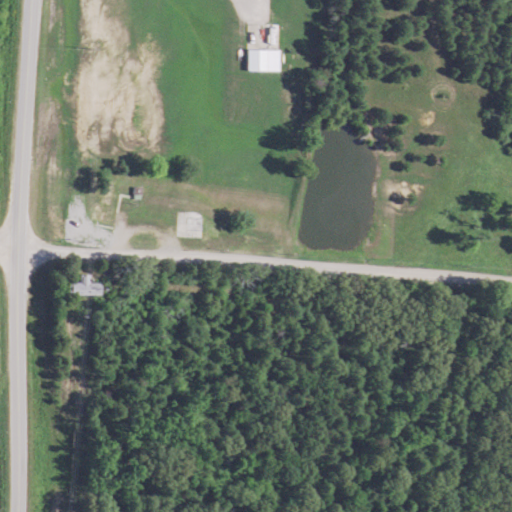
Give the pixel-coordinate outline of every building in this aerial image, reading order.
[(262,49),(241,49),(241,71),(262,71),(262,49)] [(113,181),(102,180),(99,206),(93,206),(91,221),(107,223),(113,181)] [(199,238),(199,210),(181,211),(181,238),(199,238)] [(482,254),(504,261),(511,237),(511,233),(491,226),(482,254)] [(86,274),(75,274),(75,282),(64,282),(64,295),(97,295),(97,283),(86,283),(86,274)]
